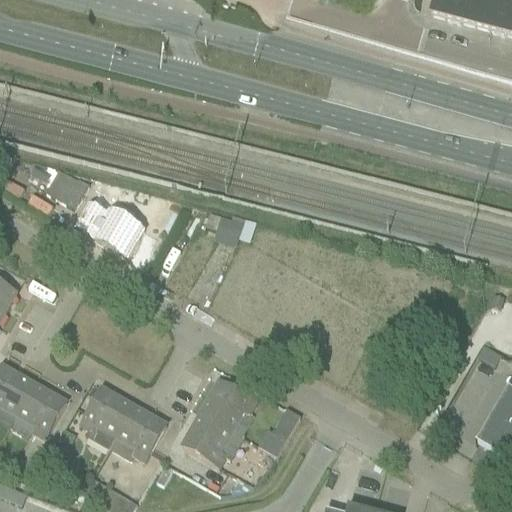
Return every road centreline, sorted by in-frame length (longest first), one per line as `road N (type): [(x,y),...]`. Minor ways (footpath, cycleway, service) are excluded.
road 1 (primary): [(0,28),(511,165)]
road 2 (primary): [(511,117),(95,0)]
road 3 (unclassified): [(497,511),(192,331)]
road 4 (residential): [(87,273),(33,366),(73,389),(86,368),(149,404),(192,331)]
road 5 (residential): [(511,66),(388,32)]
